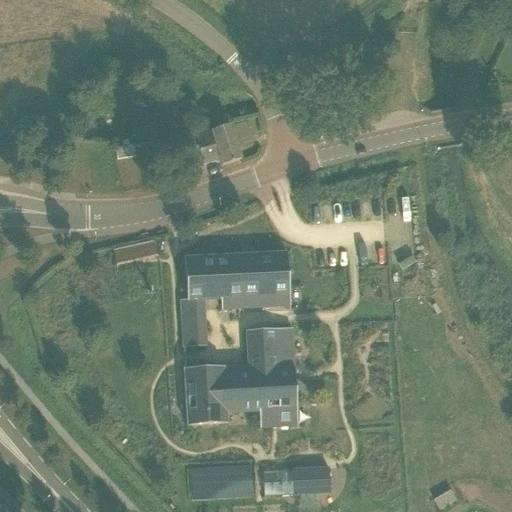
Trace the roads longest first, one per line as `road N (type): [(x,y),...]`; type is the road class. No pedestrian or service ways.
road 1 (tertiary): [(288,165),(511,116)]
road 2 (unclassified): [(288,165),(259,86),(158,0)]
road 3 (tertiary): [(89,218),(157,208),(288,165)]
road 4 (track): [(477,121),(472,92),(498,0)]
